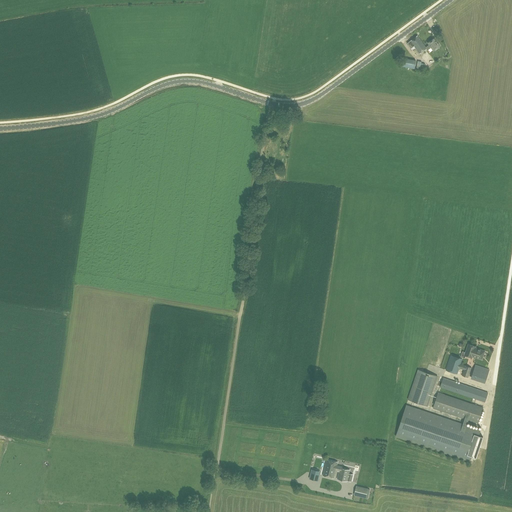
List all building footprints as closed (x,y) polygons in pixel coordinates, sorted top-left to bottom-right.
[(407,42),(410,47),(412,51),(416,48),(419,53),(426,48),(427,50),(431,47),(434,51),(440,46),(434,38),(428,42),(429,44),(426,47),(418,35),(407,42)] [(415,69),(416,61),(404,58),(402,66),(415,69)] [(418,60),(416,68),(424,70),(425,63),(422,63),(422,61),(418,60)] [(464,355),(472,357),(472,356),(482,360),(485,351),(475,348),(476,346),(468,344),(464,355)] [(451,355),(446,370),(457,374),(459,368),(464,369),(462,376),(468,378),(471,368),(460,364),(462,359),(451,355)] [(485,382),(489,370),(475,365),(471,378),(485,382)] [(418,369),(408,400),(428,406),(438,376),(418,369)] [(443,378),(440,387),(485,402),(488,393),(443,378)] [(478,423),(483,408),(438,393),(433,408),(465,419),(468,420),(478,423)] [(463,424),(406,405),(396,437),(470,462),(472,456),(476,457),(483,437),(479,435),(481,430),(467,425),(468,420),(465,419),(463,424)] [(338,463),(327,460),(323,476),(334,478),(336,470),(339,471),(337,479),(347,482),(347,481),(351,482),(353,471),(342,468),(342,467),(337,466),(338,463)] [(368,489),(356,487),(354,495),(366,498),(368,489)]
